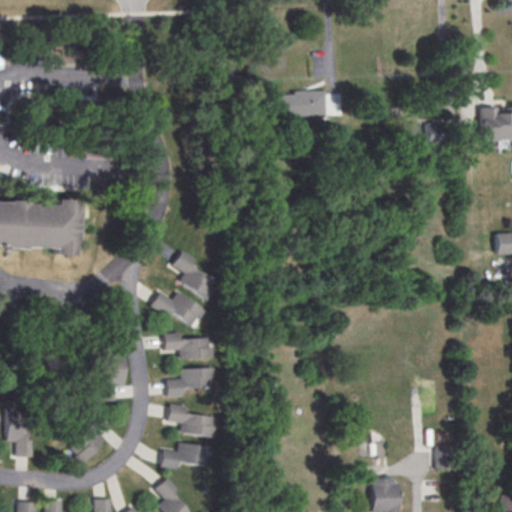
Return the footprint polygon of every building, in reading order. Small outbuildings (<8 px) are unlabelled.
[(289,92),(320,92),(320,105),(321,116),(273,118),(272,96),(289,95),(289,92)] [(474,108),(475,142),(511,140),(511,114),(506,114),(506,109),(491,110),(491,108),(483,108),(474,108)] [(400,124),(408,124),(416,124),(416,140),(400,141),(400,124)] [(422,125),(443,124),(443,139),(448,139),(449,158),(434,158),(434,146),(423,146),(422,125)] [(0,202),(3,203),(3,200),(21,201),(21,204),(50,206),(50,200),(71,201),(68,256),(48,255),(48,250),(19,248),(19,250),(0,249),(0,202)] [(491,234),(511,233),(511,254),(492,255),(491,234)] [(204,298),(213,281),(189,267),(193,259),(178,250),(169,265),(180,272),(175,281),(204,298)] [(202,310),(173,291),(169,297),(156,289),(148,302),(190,329),(202,310)] [(161,332),(161,349),(175,349),(175,358),(210,357),(209,337),(178,338),(178,332),(161,332)] [(122,385),(121,351),(101,352),(102,382),(94,382),(94,400),(113,399),(112,385),(122,385)] [(163,378),(164,395),(183,395),(183,388),(211,387),(210,367),(175,368),(175,378),(163,378)] [(184,406),(167,403),(164,420),(177,422),(175,431),(210,437),(213,417),(183,412),(184,406)] [(1,409),(1,444),(11,444),(12,459),(29,458),(28,442),(21,442),(21,413),(11,413),(11,409),(1,409)] [(104,436),(96,430),(105,420),(95,412),(64,447),(81,462),(104,436)] [(209,446),(175,441),(173,451),(160,449),(157,466),(175,468),(176,461),(206,466),(209,446)] [(370,442),(372,457),(381,456),(379,441),(370,442)] [(431,468),(447,468),(447,445),(431,445),(431,468)] [(157,511),(154,508),(161,501),(151,490),(164,479),(175,491),(170,496),(183,511),(157,511)] [(367,480),(367,511),(394,511),(394,484),(388,484),(388,480),(367,480)] [(511,496),(511,511),(496,511),(496,496),(511,496)] [(90,511),(90,500),(108,500),(108,511),(90,511)] [(58,511),(58,501),(41,501),(41,511),(58,511)] [(12,511),(13,502),(30,503),(29,511),(12,511)]
